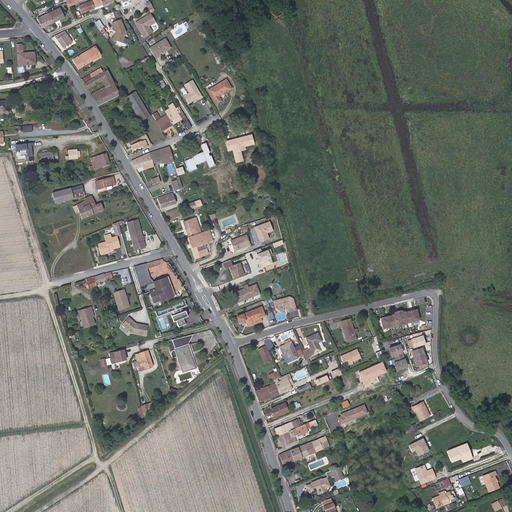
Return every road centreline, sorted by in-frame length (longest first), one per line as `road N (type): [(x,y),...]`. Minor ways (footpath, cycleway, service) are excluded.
road 1 (residential): [(232,346),(431,284),(441,292),(438,350),(447,377),(470,423),(504,433),(511,446)]
road 2 (tertiary): [(292,511),(232,346)]
road 3 (tertiary): [(126,157),(32,26)]
road 4 (residential): [(177,249),(52,284)]
